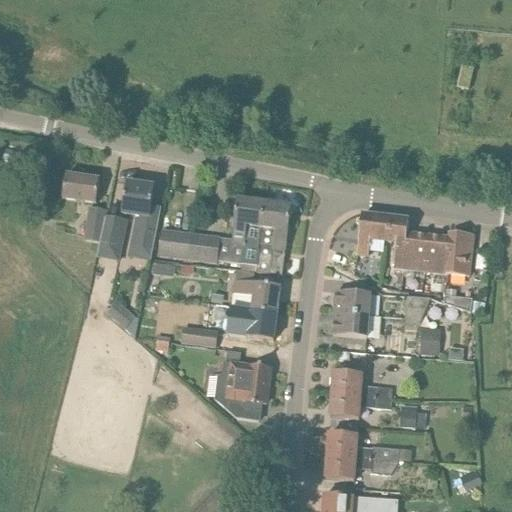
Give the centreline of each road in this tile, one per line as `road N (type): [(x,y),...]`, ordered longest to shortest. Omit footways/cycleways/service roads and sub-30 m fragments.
road 1 (unclassified): [(339,202),(319,182),(0,116)]
road 2 (unclassified): [(285,511),(316,230),(339,202)]
road 3 (unclassified): [(511,217),(369,196),(339,202)]
